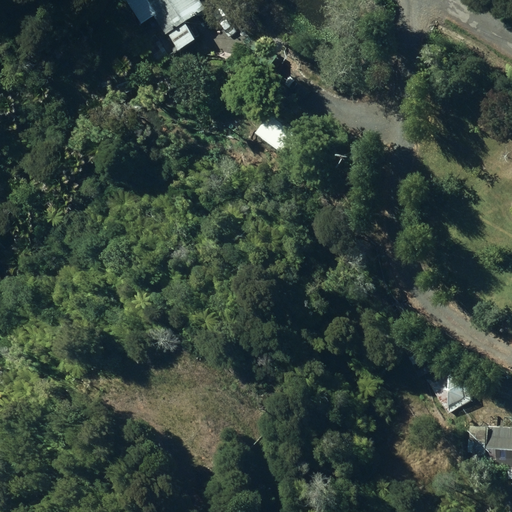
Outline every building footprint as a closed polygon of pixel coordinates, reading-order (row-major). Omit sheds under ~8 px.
[(166,32),(176,48),(191,38),(180,22),(202,7),(197,0),(124,0),(139,23),(151,15),(162,33),(166,32)] [(232,58),(263,79),(279,54),(248,33),(232,58)] [(118,94),(130,89),(126,79),(114,84),(118,94)] [(306,142),(268,113),(254,132),(291,160),(306,142)] [(425,379),(447,413),(469,399),(448,366),(425,379)] [(471,464),(511,464),(511,424),(488,424),(487,440),(471,440),(471,464)]
